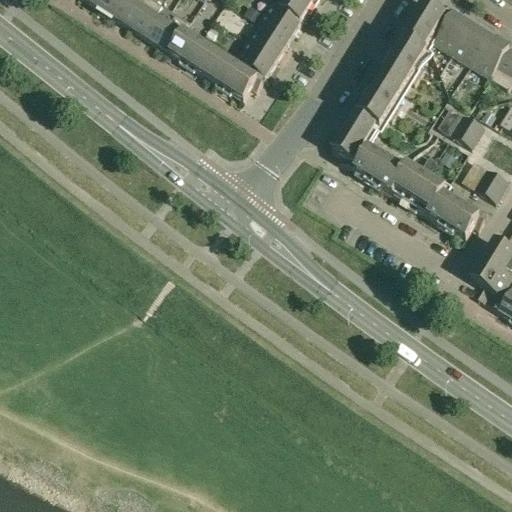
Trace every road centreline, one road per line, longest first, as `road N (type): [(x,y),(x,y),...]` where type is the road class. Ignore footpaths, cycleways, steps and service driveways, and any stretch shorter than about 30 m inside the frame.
road 1 (tertiary): [(511,422),(236,215)]
road 2 (tertiary): [(236,215),(0,31)]
road 3 (residential): [(236,215),(389,0)]
road 4 (residential): [(337,204),(458,278),(511,201)]
